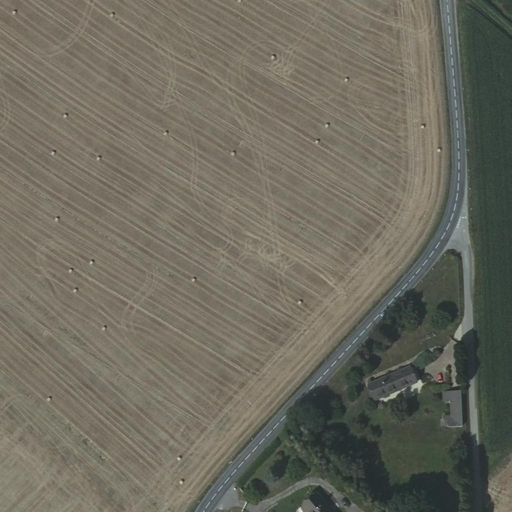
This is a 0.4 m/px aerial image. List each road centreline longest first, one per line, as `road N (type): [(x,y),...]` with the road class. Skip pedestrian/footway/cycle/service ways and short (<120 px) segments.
road 1 (tertiary): [(202,511),(448,239),(460,207)]
road 2 (unclassified): [(460,207),(477,511)]
road 3 (tertiary): [(460,207),(444,0)]
